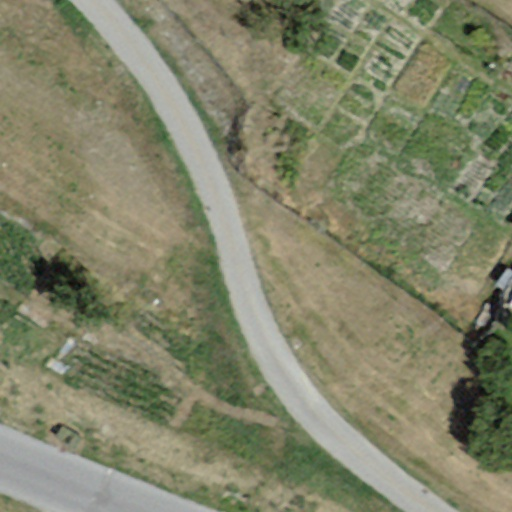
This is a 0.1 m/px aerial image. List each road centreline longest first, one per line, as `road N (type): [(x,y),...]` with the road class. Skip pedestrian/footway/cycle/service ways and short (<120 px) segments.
road 1 (residential): [(433,511),(329,428),(281,373),(253,317),(200,157),(157,83),(93,0)]
road 2 (unclassified): [(143,511),(0,457)]
